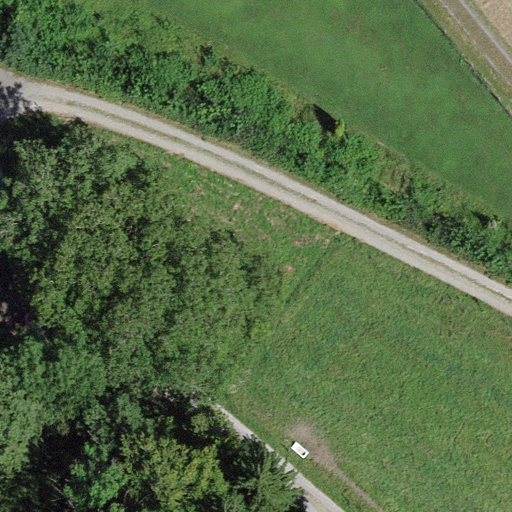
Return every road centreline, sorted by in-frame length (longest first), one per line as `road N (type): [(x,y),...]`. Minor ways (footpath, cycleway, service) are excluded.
road 1 (track): [(0,81),(65,93),(511,308)]
road 2 (track): [(0,227),(330,511)]
road 3 (unclassified): [(0,243),(115,511)]
